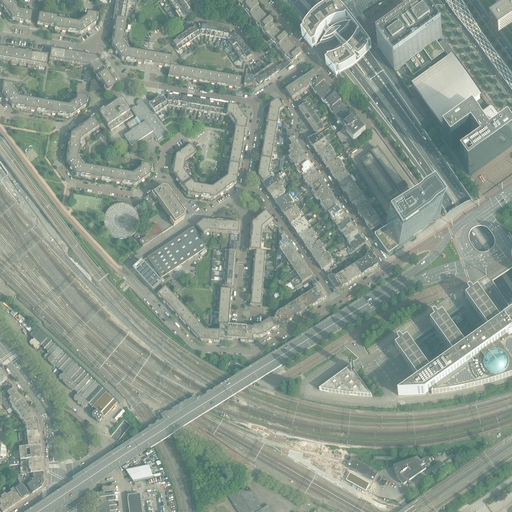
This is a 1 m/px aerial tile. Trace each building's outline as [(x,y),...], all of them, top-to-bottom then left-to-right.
[(16,8),(11,2),(10,0),(0,0),(0,3),(1,5),(0,6),(2,8),(3,7),(4,10),(5,11),(7,14),(16,8)] [(174,9),(183,3),(180,0),(179,0),(172,5),(174,9)] [(251,0),(250,1),(248,0),(232,0),(239,7),(239,6),(242,9),(241,9),(247,17),(248,16),(256,8),(258,7),(251,0)] [(498,40),(499,39),(505,47),(505,48),(505,49),(506,50),(507,50),(509,53),(509,54),(509,55),(510,56),(511,55),(511,56),(511,10),(505,0),(470,0),(472,2),(473,2),(483,16),(482,17),(482,18),(483,18),(485,18),(490,26),(489,27),(498,40)] [(177,13),(185,7),(185,6),(184,5),(183,3),(174,9),(177,13)] [(338,36),(341,33),(344,30),(344,29),(345,29),(345,28),(344,27),(343,27),(343,26),(345,25),(348,25),(349,24),(347,21),(346,20),(348,18),(346,15),(338,6),(337,7),(336,8),(335,7),(334,7),(332,8),(328,10),(324,12),(320,15),(316,18),(313,21),(309,25),(307,28),(304,32),(303,33),(304,34),(302,36),(310,45),(312,43),(315,46),(316,47),(316,46),(321,42),(321,43),(323,43),(327,41),(331,40),(335,38),(338,36)] [(180,17),(187,11),(188,11),(185,7),(177,13),(180,17)] [(30,25),(32,13),(18,11),(16,8),(7,14),(8,17),(9,16),(12,21),(19,22),(19,23),(22,23),(22,22),(25,23),(25,24),(30,25)] [(272,23),(269,19),(267,20),(265,17),(264,17),(264,16),(263,17),(262,16),(263,15),(261,13),(260,14),(259,13),(260,12),(259,11),(256,8),(248,16),(250,18),(250,19),(256,26),(257,25),(259,28),(258,28),(259,30),(261,32),(262,31),(270,25),(272,23)] [(187,17),(190,15),(187,11),(180,17),(182,20),(188,19),(188,18),(187,17)] [(81,34),(96,24),(96,20),(97,20),(98,15),(87,13),(86,17),(85,17),(78,22),(78,23),(74,23),(72,34),(77,35),(77,34),(81,34)] [(55,29),(56,19),(57,20),(57,18),(55,17),(39,15),(37,26),(42,27),(42,26),(45,26),(45,27),(47,28),(48,27),(50,27),(50,28),(55,29)] [(437,127),(438,129),(480,99),(478,97),(482,94),(451,51),(450,49),(448,50),(444,44),(445,43),(444,42),(439,46),(436,42),(441,38),(425,16),(379,48),(395,71),(423,51),(424,52),(423,52),(396,72),(400,78),(432,123),(436,128),(437,127)] [(348,18),(346,20),(347,21),(349,24),(353,29),(358,36),(358,37),(359,37),(362,35),(352,22),(348,18)] [(395,18),(385,24),(390,31),(399,24),(395,18)] [(72,34),(74,23),(65,21),(57,20),(56,19),(55,29),(54,31),(59,32),(59,31),(65,32),(68,32),(68,33),(72,34)] [(123,39),(125,28),(126,21),(125,20),(115,19),(115,22),(115,27),(114,27),(113,29),(114,29),(114,31),(113,34),(112,34),(112,37),(123,39)] [(281,37),(276,32),(277,31),(275,29),(274,30),(270,25),(262,31),(265,34),(264,35),(270,42),(271,41),(273,43),(281,37)] [(200,35),(199,29),(197,30),(195,27),(191,30),(197,38),(200,35)] [(197,38),(191,30),(191,29),(187,32),(193,40),(197,38)] [(193,40),(187,32),(183,34),(189,43),(193,40)] [(189,43),(183,34),(179,37),(186,45),(189,43)] [(230,43),(237,38),(234,34),(232,36),(230,35),(227,40),(230,43)] [(295,53),(292,50),(290,48),(291,47),(290,45),(289,45),(284,41),(286,38),(283,35),(281,37),(273,43),(272,44),(275,47),(276,48),(277,47),(279,50),(278,50),(284,57),(285,57),(288,59),(287,60),(287,61),(290,64),(299,55),(301,54),(297,50),(295,53)] [(363,59),(366,55),(369,51),(369,52),(369,51),(371,48),(362,35),(359,37),(358,37),(358,36),(330,55),(331,56),(326,58),(325,58),(327,61),(328,62),(326,64),(336,76),(338,74),(340,75),(345,73),(349,71),(353,68),(357,65),(360,62),(363,59)] [(128,51),(128,49),(124,43),(122,43),(123,39),(112,37),(111,40),(112,40),(111,46),(116,52),(115,52),(116,55),(117,54),(122,60),(126,61),(127,61),(127,62),(130,62),(132,51),(128,51)] [(186,45),(179,37),(176,40),(176,41),(177,40),(182,48),(186,45)] [(232,47),(241,41),(238,37),(237,38),(230,43),(232,47)] [(177,40),(176,41),(173,43),(174,46),(173,48),(178,51),(182,48),(177,40)] [(235,51),(244,45),(241,41),(232,47),(235,51)] [(237,55),(246,48),(244,45),(235,51),(237,55)] [(0,59),(10,61),(12,50),(9,49),(9,50),(4,49),(5,48),(2,48),(2,49),(0,48),(0,59)] [(67,63),(69,51),(64,51),(56,50),(56,49),(51,48),(49,60),(67,63)] [(240,58),(248,53),(249,52),(246,48),(237,55),(240,58)] [(28,64),(30,53),(27,52),(27,53),(25,53),(22,52),(23,51),(20,51),(19,52),(15,51),(16,50),(12,50),(10,61),(28,64)] [(85,66),(87,55),(82,54),(82,55),(79,54),(79,53),(76,52),(76,54),(72,53),(72,52),(69,51),(67,63),(85,66)] [(148,65),(150,54),(132,51),(130,62),(134,63),(134,62),(138,63),(138,64),(141,65),(141,63),(148,65)] [(46,67),(48,56),(44,55),(44,56),(40,55),(40,54),(37,54),(37,55),(33,54),(33,53),(30,53),(28,64),(46,67)] [(248,58),(250,57),(248,53),(240,58),(243,62),(248,61),(248,58)] [(170,66),(171,58),(150,54),(148,65),(159,66),(158,68),(161,68),(161,67),(166,68),(169,69),(170,66)] [(103,68),(101,65),(102,65),(101,62),(100,63),(95,57),(91,56),(91,55),(87,55),(85,66),(89,67),(97,77),(97,78),(106,72),(106,71),(104,67),(103,68)] [(279,72),(275,67),(273,64),(269,66),(275,75),(279,72)] [(186,80),(188,69),(170,66),(169,69),(168,77),(171,78),(171,77),(175,78),(175,79),(178,79),(178,78),(182,79),(182,80),(186,80)] [(275,75),(269,66),(265,69),(271,77),(275,75)] [(204,83),(206,72),(188,69),(186,80),(189,81),(189,80),(193,81),(193,82),(196,82),(196,81),(200,82),(200,83),(204,83)] [(271,77),(265,69),(261,71),(267,80),(271,77)] [(267,80),(261,71),(258,74),(263,82),(264,83),(267,80)] [(116,86),(112,81),(106,72),(97,78),(97,77),(92,80),(91,78),(83,77),(83,80),(91,82),(89,93),(104,95),(116,86)] [(221,86),(223,75),(206,72),(204,83),(207,84),(207,83),(211,84),(211,85),(214,85),(214,84),(218,85),(218,86),(221,86)] [(320,80),(314,72),(302,81),(303,82),(307,89),(310,88),(311,88),(319,81),(320,80)] [(263,82),(258,74),(254,77),(255,82),(257,82),(259,84),(263,82)] [(239,90),(241,78),(223,75),(221,86),(224,87),(225,86),(229,87),(229,88),(231,88),(232,87),(236,88),(236,89),(239,90)] [(329,91),(328,89),(327,90),(322,85),(325,83),(322,79),(320,80),(319,81),(311,88),(314,92),(315,91),(317,94),(316,94),(320,98),(319,99),(320,101),(321,100),(322,101),(323,101),(325,103),(324,104),(327,108),(338,99),(335,95),(333,97),(328,92),(329,91)] [(307,89),(303,82),(302,81),(301,80),(298,82),(299,83),(295,85),(294,84),(292,86),(293,87),(289,89),(289,88),(286,90),(292,100),(307,89)] [(20,98),(19,97),(14,90),(13,90),(14,86),(2,84),(2,87),(3,87),(2,93),(6,99),(5,100),(7,102),(8,101),(12,107),(17,108),(17,109),(20,110),(22,98),(20,98)] [(79,111),(85,107),(87,98),(77,96),(76,99),(67,106),(64,106),(62,117),(67,117),(71,117),(77,113),(78,114),(80,112),(79,111)] [(41,113),(43,102),(22,98),(20,110),(24,110),(24,109),(25,110),(31,111),(31,112),(34,112),(34,111),(37,112),(41,113)] [(167,106),(166,100),(164,101),(162,98),(159,101),(164,108),(167,106)] [(133,116),(129,110),(129,111),(121,99),(112,105),(99,114),(110,131),(116,128),(133,116)] [(159,126),(153,116),(155,115),(151,110),(150,111),(143,101),(142,100),(141,99),(140,99),(138,99),(137,100),(136,101),(136,102),(135,103),(136,104),(136,105),(137,107),(136,108),(135,106),(130,109),(131,109),(137,119),(136,121),(135,119),(126,125),(131,132),(124,137),(131,147),(133,146),(143,148),(143,146),(154,139),(156,141),(157,140),(157,141),(166,135),(165,134),(167,133),(161,125),(159,126)] [(301,113),(310,107),(304,99),(296,105),(301,113)] [(349,117),(347,114),(345,112),(346,111),(344,109),(343,110),(339,104),(341,102),(338,99),(327,108),(330,112),(331,111),(333,114),(339,121),(342,123),(341,124),(344,128),(354,120),(355,119),(352,115),(349,117)] [(164,108),(159,101),(158,100),(154,102),(160,111),(164,108)] [(267,120),(267,123),(278,125),(279,119),(281,120),(284,120),(284,122),(287,123),(287,119),(281,118),(279,117),(280,115),(280,112),(284,109),(277,100),(275,102),(274,103),(270,106),(269,113),(269,116),(268,120),(267,120)] [(62,117),(64,106),(43,102),(41,113),(46,114),(46,113),(52,114),(52,115),(55,116),(55,115),(56,115),(56,116),(62,117)] [(160,111),(154,102),(150,105),(156,114),(160,111)] [(246,122),(242,116),(243,115),(241,113),(236,107),(231,106),(227,105),(226,116),(225,116),(229,117),(229,118),(234,125),(235,125),(234,131),(244,132),(246,131),(246,127),(246,122)] [(511,136),(508,131),(507,132),(506,129),(505,130),(501,124),(504,122),(492,106),(473,120),(444,140),(452,151),(461,145),(470,158),(461,165),(469,176),(511,145),(511,136)] [(304,117),(313,112),(310,107),(301,113),(304,117)] [(307,122),(317,115),(316,116),(313,112),(304,117),(307,122)] [(310,126),(320,119),(317,115),(307,122),(310,126)] [(99,128),(92,119),(89,121),(88,121),(89,122),(86,124),(86,123),(83,125),(84,125),(80,128),(80,127),(77,129),(84,138),(99,128)] [(313,130),(321,125),(323,123),(320,119),(310,126),(313,130)] [(366,131),(359,122),(358,122),(356,123),(354,120),(344,128),(346,131),(346,132),(353,141),(354,141),(365,132),(366,131)] [(275,143),(277,133),(278,125),(267,123),(266,126),(267,127),(266,134),(265,138),(264,138),(264,141),(275,143)] [(316,135),(324,129),(321,125),(313,130),(316,135)] [(78,154),(80,144),(80,141),(84,138),(77,129),(75,131),(75,132),(74,133),(71,135),(69,142),(68,142),(68,145),(69,145),(68,149),(67,149),(67,152),(78,154)] [(244,141),(244,140),(245,138),(244,138),(244,135),(245,135),(245,134),(246,131),(244,132),(234,131),(234,132),(232,147),(243,149),(243,145),(243,141),(244,141)] [(317,154),(328,147),(326,144),(327,143),(322,136),(321,137),(319,135),(308,140),(312,146),(313,147),(314,147),(314,148),(314,149),(317,154)] [(287,150),(296,144),(293,139),(286,144),(285,146),(285,148),(287,150)] [(272,160),(274,150),(275,143),(264,141),(263,144),(264,144),(263,149),(262,156),(261,156),(261,159),(272,161),(272,160)] [(199,158),(196,154),(189,144),(187,146),(187,147),(183,150),(183,149),(180,150),(181,151),(175,155),(174,161),(173,161),(173,164),(184,166),(185,162),(189,158),(190,159),(189,159),(190,161),(189,162),(191,163),(192,162),(191,160),(192,159),(190,158),(194,155),(197,159),(199,158)] [(305,157),(300,151),(296,144),(287,150),(285,153),(286,154),(285,155),(284,162),(289,158),(292,162),(293,161),(295,164),(305,157)] [(241,159),(242,156),(241,156),(241,152),(242,152),(243,149),(232,147),(230,156),(228,155),(227,157),(230,158),(229,165),(240,166),(240,163),(239,163),(240,159),(241,159)] [(326,166),(336,159),(334,156),(335,155),(331,148),(329,149),(328,147),(317,154),(321,159),(322,160),(322,161),(326,166)] [(404,185),(397,176),(378,149),(361,161),(364,165),(381,189),(388,198),(391,202),(408,190),(404,185)] [(83,165),(78,159),(77,158),(78,154),(67,152),(66,156),(67,156),(66,161),(70,168),(69,168),(71,171),(72,170),(76,176),(80,177),(85,178),(87,167),(83,166),(83,165)] [(313,169),(309,163),(305,157),(295,164),(297,167),(295,168),(300,175),(302,174),(303,176),(313,169)] [(269,174),(270,169),(271,164),(272,161),(261,159),(260,162),(261,162),(258,177),(262,181),(261,182),(263,184),(272,178),(269,174)] [(345,171),(343,169),(344,168),(339,160),(338,161),(336,159),(326,166),(329,171),(330,171),(331,172),(330,173),(334,179),(345,171)] [(191,182),(186,175),(183,170),(184,166),(173,164),(172,167),(173,167),(172,173),(176,179),(176,180),(177,182),(178,181),(181,185),(180,185),(182,188),(191,182)] [(144,180),(150,176),(150,172),(151,172),(152,167),(141,165),(140,169),(139,169),(132,174),(132,175),(128,174),(126,185),(131,186),(131,185),(135,186),(141,182),(142,183),(144,181),(144,180)] [(238,177),(239,174),(238,174),(238,169),(239,170),(240,166),(229,165),(226,178),(222,180),(229,190),(232,188),(231,187),(236,184),(237,177),(238,177)] [(106,182),(108,171),(87,167),(85,178),(90,179),(90,178),(95,179),(95,180),(98,181),(98,180),(101,180),(101,181),(106,182)] [(322,182),(318,175),(313,169),(303,176),(305,179),(304,180),(309,187),(310,186),(312,189),(322,182)] [(126,185),(128,174),(108,171),(106,182),(110,183),(111,182),(116,183),(116,184),(119,184),(119,183),(122,184),(126,185)] [(353,183),(349,177),(345,171),(334,179),(336,181),(337,180),(341,187),(340,187),(342,190),(353,183)] [(285,192),(280,185),(278,186),(276,183),(281,180),(277,175),(272,178),(263,184),(275,202),(284,195),(283,193),(285,192)] [(229,190),(222,180),(211,188),(207,187),(205,199),(208,199),(209,198),(214,199),(220,195),(221,196),(223,194),(222,193),(226,191),(226,192),(229,190)] [(205,199),(207,187),(194,185),(191,182),(182,188),(184,191),(184,190),(188,195),(195,196),(195,197),(198,198),(198,197),(202,197),(202,198),(205,199)] [(331,195),(326,188),(322,182),(312,189),(314,191),(312,192),(318,199),(319,199),(321,202),(331,195)] [(351,203),(361,196),(353,183),(342,190),(344,193),(345,193),(350,199),(349,200),(351,203)] [(167,188),(162,188),(151,195),(153,198),(155,201),(157,200),(170,220),(169,221),(172,227),(183,220),(184,215),(167,188)] [(296,197),(297,196),(300,194),(299,193),(297,190),(296,188),(293,189),(292,191),(296,197)] [(293,204),(290,200),(288,196),(286,198),(284,195),(275,202),(283,213),(292,207),(296,205),(294,203),(293,204)] [(339,207),(335,201),(331,195),(321,202),(323,204),(321,205),(326,212),(328,211),(329,214),(339,207)] [(156,206),(149,196),(144,200),(151,209),(156,206)] [(359,215),(370,208),(361,196),(351,203),(353,206),(354,205),(358,212),(359,215)] [(420,233),(449,212),(438,196),(407,215),(403,218),(386,228),(385,229),(374,236),(388,255),(388,254),(389,256),(399,248),(420,233)] [(139,222),(139,220),(139,218),(138,215),(136,212),(134,209),(131,207),(128,205),(124,204),(122,204),(120,204),(117,205),(116,205),(114,206),(111,207),(109,209),(107,211),(106,212),(105,215),(104,219),(103,222),(104,226),(105,229),(107,232),(109,234),(111,236),(114,238),(116,239),(119,239),(122,240),(123,239),(126,239),(128,238),(132,236),(134,234),(136,232),(138,229),(139,226),(139,222)] [(300,218),(299,216),(301,215),(296,208),(294,209),(292,207),(283,213),(291,225),(300,218)] [(345,217),(341,211),(341,209),(339,207),(329,214),(338,226),(348,220),(347,217),(345,217)] [(378,220),(374,214),(370,208),(359,215),(362,218),(362,217),(367,224),(366,224),(368,227),(378,220)] [(263,229),(273,220),(266,212),(263,214),(264,214),(263,215),(253,224),(252,229),(251,229),(251,233),(262,234),(263,229)] [(299,236),(310,229),(304,219),(302,221),(300,218),(291,225),(299,236)] [(354,229),(349,223),(350,222),(348,220),(338,226),(347,239),(357,232),(355,230),(354,229)] [(385,229),(379,220),(378,220),(368,227),(374,236),(385,229)] [(221,233),(222,222),(219,222),(204,221),(200,225),(199,224),(197,227),(202,233),(201,234),(202,236),(207,232),(221,233)] [(239,234),(240,223),(237,223),(236,224),(225,223),(225,222),(222,222),(221,233),(239,234)] [(143,247),(163,233),(156,224),(143,233),(145,237),(139,241),(143,247)] [(142,261),(133,270),(154,292),(163,283),(160,280),(168,274),(175,269),(180,266),(182,265),(186,261),(187,262),(188,261),(188,260),(193,257),(195,256),(200,253),(205,250),(205,245),(193,227),(142,261)] [(287,240),(279,229),(278,244),(281,244),(287,240)] [(315,239),(316,238),(310,229),(299,236),(307,248),(316,241),(315,239)] [(362,242),(358,236),(358,234),(357,232),(347,239),(355,251),(365,245),(364,242),(362,242)] [(261,252),(262,234),(251,233),(251,236),(252,236),(251,240),(250,240),(250,243),(251,243),(251,247),(250,247),(250,251),(255,251),(261,252)] [(295,252),(289,243),(287,240),(281,244),(278,244),(278,248),(279,248),(280,249),(278,251),(277,251),(277,253),(283,253),(286,258),(295,252)] [(324,249),(322,246),(319,242),(318,244),(316,241),(307,248),(315,259),(324,253),(323,251),(324,249)] [(364,252),(368,249),(365,245),(355,251),(354,252),(356,254),(362,250),(364,252)] [(266,252),(261,252),(255,251),(254,255),(255,255),(255,258),(255,259),(254,259),(253,262),(255,262),(254,266),(253,266),(253,270),(264,270),(265,264),(269,264),(269,262),(265,261),(266,252)] [(304,265),(295,252),(286,258),(281,261),(280,265),(283,270),(286,268),(290,274),(286,276),(286,277),(304,265)] [(332,265),(331,262),(332,261),(327,254),(326,255),(324,253),(315,259),(323,271),(328,267),(332,265)] [(378,263),(371,253),(368,254),(369,256),(367,257),(367,258),(361,262),(367,272),(371,269),(372,270),(373,269),(373,268),(378,265),(378,263)] [(364,274),(367,272),(361,262),(348,270),(354,280),(358,277),(359,278),(360,277),(361,276),(361,275),(362,276),(364,275),(364,274)] [(313,277),(304,265),(286,277),(289,280),(284,283),(285,286),(291,283),(292,285),(287,289),(289,292),(292,290),(294,289),(296,288),(302,284),(308,280),(313,277)] [(263,288),(264,272),(264,270),(253,270),(253,273),(254,273),(253,277),(252,277),(252,280),(253,280),(253,284),(252,284),(252,287),(263,288)] [(354,280),(348,270),(336,278),(335,277),(333,278),(332,277),(328,279),(336,289),(337,290),(342,287),(343,287),(345,286),(346,286),(348,285),(348,284),(348,283),(349,284),(351,283),(351,282),(354,280)] [(179,289),(173,282),(171,284),(177,291),(179,289)] [(326,296),(317,283),(315,284),(317,286),(316,286),(317,289),(308,295),(315,305),(325,299),(326,296)] [(262,297),(263,290),(263,288),(252,287),(252,291),(252,295),(251,295),(251,298),(252,298),(252,302),(251,302),(250,306),(262,306),(262,300),(265,300),(265,297),(262,297)] [(179,302),(177,300),(166,288),(158,296),(160,299),(161,298),(164,301),(163,302),(165,304),(166,303),(169,306),(168,307),(170,309),(179,302)] [(232,301),(232,298),(231,298),(231,294),(232,294),(232,290),(221,289),(220,298),(216,298),(216,301),(220,301),(220,307),(231,308),(231,305),(230,305),(231,301),(232,301)] [(511,315),(501,323),(478,291),(474,294),(472,291),(471,291),(470,291),(469,291),(468,292),(468,293),(468,294),(470,296),(466,299),(489,332),(466,348),(443,316),(438,319),(437,317),(436,316),(435,316),(434,316),(433,316),(433,317),(433,318),(433,319),(435,321),(431,325),(454,357),(431,373),(408,341),(403,344),(402,342),(401,341),(400,341),(399,341),(398,342),(398,343),(398,344),(400,347),(396,350),(419,382),(400,395),(398,397),(425,396),(431,391),(433,394),(431,395),(436,394),(448,393),(460,391),(462,390),(474,387),(485,384),(497,381),(509,377),(511,375),(511,338),(509,339),(507,337),(510,335),(511,333),(511,315)] [(315,305),(308,295),(295,303),(302,313),(308,310),(308,309),(308,308),(312,306),(312,307),(315,305)] [(191,315),(185,308),(179,302),(170,309),(172,312),(173,311),(176,314),(175,315),(177,317),(178,316),(181,320),(180,320),(182,323),(191,315)] [(302,313),(295,303),(282,311),(289,322),(295,318),(295,317),(299,314),(299,315),(302,313)] [(230,319),(231,316),(230,316),(230,311),(231,312),(231,308),(220,307),(216,307),(216,312),(219,313),(219,314),(214,314),(214,316),(219,316),(218,325),(220,326),(228,326),(229,326),(230,323),(229,323),(229,319),(230,319)] [(289,322),(282,311),(278,314),(279,315),(277,316),(277,317),(275,318),(275,320),(272,320),(272,321),(277,329),(282,326),(282,325),(286,323),(289,322)] [(203,328),(198,323),(200,322),(198,320),(198,321),(197,322),(191,315),(182,323),(185,325),(188,328),(187,328),(189,331),(190,330),(193,333),(195,336),(203,328)] [(270,333),(272,331),(273,331),(274,331),(277,329),(272,321),(271,320),(269,321),(268,319),(266,320),(267,322),(265,323),(264,322),(262,323),(263,325),(259,327),(254,327),(254,328),(254,338),(257,338),(257,337),(262,338),(267,334),(268,335),(270,334),(270,333)] [(237,339),(238,327),(229,326),(228,326),(220,326),(220,332),(220,336),(220,341),(228,341),(228,340),(237,341),(237,339)] [(254,338),(254,328),(247,328),(241,327),(238,327),(237,339),(237,341),(240,341),(245,341),(245,343),(249,343),(249,342),(254,342),(254,338)] [(51,342),(45,336),(36,328),(33,331),(32,332),(29,335),(32,338),(33,338),(34,339),(32,341),(31,340),(29,343),(30,344),(29,345),(31,347),(32,346),(33,347),(33,348),(35,350),(35,349),(36,350),(39,347),(38,347),(40,345),(44,349),(51,342)] [(220,341),(220,336),(220,332),(206,331),(203,328),(195,336),(197,338),(198,338),(201,342),(209,342),(209,343),(212,343),(212,342),(216,342),(216,343),(219,343),(220,341)] [(47,360),(58,349),(51,342),(44,349),(48,353),(47,355),(46,354),(43,357),(47,360)] [(300,354),(300,353),(297,348),(294,344),(292,346),(290,343),(277,351),(274,353),(275,354),(278,359),(281,364),(282,366),(300,354)] [(55,366),(65,356),(58,349),(47,360),(48,361),(47,362),(49,364),(50,363),(51,364),(51,365),(53,367),(55,367),(55,366)] [(62,381),(76,366),(65,356),(55,366),(58,369),(63,374),(61,375),(58,377),(59,378),(58,379),(61,381),(61,380),(62,381)] [(73,391),(74,390),(87,376),(76,366),(62,381),(63,382),(62,382),(72,391),(72,390),(73,391)] [(372,397),(354,373),(356,371),(353,366),(319,390),(325,391),(337,393),(348,395),(357,396),(367,397),(372,397)] [(10,385),(0,371),(0,385),(1,385),(4,390),(10,385)] [(81,405),(98,386),(87,376),(74,390),(78,394),(76,396),(76,395),(73,398),(74,399),(73,400),(76,402),(76,401),(78,402),(77,403),(79,405),(80,404),(81,405)] [(4,396),(13,389),(10,385),(4,390),(1,392),(4,396)] [(114,406),(117,403),(98,386),(81,405),(81,406),(83,408),(84,408),(84,409),(87,406),(86,405),(88,403),(96,411),(95,413),(94,412),(92,415),(92,416),(92,417),(94,419),(95,418),(96,419),(95,420),(98,422),(98,421),(99,422),(101,420),(101,419),(102,417),(103,418),(106,415),(107,414),(109,411),(110,410),(113,407),(113,406),(114,406)] [(21,400),(17,394),(13,389),(4,396),(1,392),(0,392),(0,404),(2,405),(6,410),(2,410),(2,413),(2,416),(7,417),(7,413),(6,413),(7,411),(12,407),(21,400)] [(31,413),(27,407),(21,400),(12,407),(7,411),(8,414),(10,413),(12,412),(14,410),(21,420),(31,413)] [(36,420),(31,413),(21,420),(25,425),(26,428),(26,433),(38,432),(37,423),(36,420)] [(40,447),(38,432),(26,433),(18,434),(18,435),(18,436),(18,439),(19,439),(19,441),(25,441),(25,444),(22,444),(23,448),(40,447)] [(0,452),(1,448),(10,448),(9,445),(9,442),(3,442),(2,445),(1,444),(2,437),(0,436),(0,452)] [(41,459),(40,447),(23,448),(19,448),(20,461),(41,459)] [(0,465),(0,456),(0,452),(0,468),(7,469),(9,466),(0,465)] [(352,458),(346,467),(373,482),(378,473),(377,472),(352,458)] [(42,473),(41,459),(20,461),(11,462),(9,466),(20,465),(20,468),(19,468),(20,472),(15,472),(15,473),(15,475),(25,475),(42,473)] [(426,471),(425,469),(430,465),(426,460),(421,463),(418,459),(393,467),(394,470),(395,474),(396,477),(398,480),(400,483),(402,485),(404,486),(426,471)] [(153,478),(150,464),(125,470),(133,482),(153,478)] [(434,475),(446,466),(444,464),(432,472),(434,475)] [(41,488),(43,484),(42,473),(25,475),(25,477),(27,477),(21,484),(20,484),(22,486),(28,496),(39,489),(41,488)] [(350,474),(346,480),(365,491),(369,484),(350,474)] [(381,479),(379,483),(382,486),(382,487),(383,487),(385,486),(385,485),(386,484),(386,483),(387,482),(387,481),(387,480),(387,479),(386,479),(382,478),(381,478),(381,479)] [(28,496),(22,486),(20,484),(18,486),(10,492),(11,493),(8,495),(15,505),(28,496)] [(114,497),(113,491),(114,491),(114,490),(115,490),(115,487),(114,487),(114,486),(110,486),(110,487),(106,488),(106,487),(102,487),(102,489),(101,489),(102,492),(103,491),(103,492),(99,493),(99,497),(100,497),(100,499),(99,499),(100,502),(100,503),(115,501),(114,500),(115,500),(114,497)] [(271,511),(268,506),(262,510),(248,487),(229,498),(237,511),(271,511)] [(141,503),(139,494),(128,496),(127,499),(128,505),(141,503)] [(4,511),(15,505),(8,495),(6,497),(5,495),(0,498),(1,499),(0,500),(0,510),(1,511),(4,511)] [(115,505),(115,502),(115,501),(100,503),(100,504),(98,504),(98,503),(94,503),(95,509),(96,509),(96,511),(107,511),(116,511),(115,505)] [(139,511),(142,511),(141,503),(128,505),(128,511),(139,511)]
